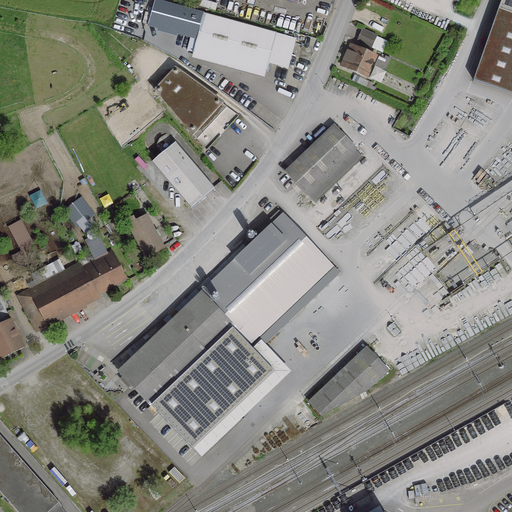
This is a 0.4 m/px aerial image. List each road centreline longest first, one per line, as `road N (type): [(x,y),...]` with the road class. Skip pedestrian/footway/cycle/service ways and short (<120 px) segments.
road 1 (residential): [(0,385),(178,259),(283,138)]
road 2 (residential): [(346,0),(283,138)]
